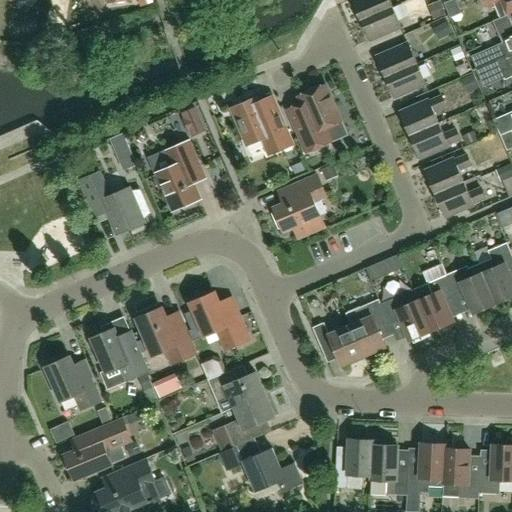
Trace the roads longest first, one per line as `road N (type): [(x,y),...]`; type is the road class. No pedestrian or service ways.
road 1 (residential): [(270,296),(416,226),(344,47)]
road 2 (residential): [(23,316),(200,242),(241,250),(270,296)]
road 3 (residential): [(270,296),(318,392),(414,402)]
road 4 (residential): [(5,451),(10,340),(23,316)]
road 5 (residential): [(414,402),(434,355),(511,323)]
